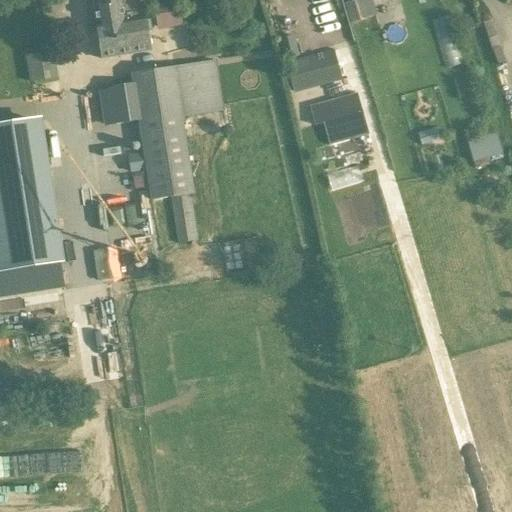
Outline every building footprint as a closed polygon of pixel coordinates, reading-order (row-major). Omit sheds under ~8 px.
[(91,0),(101,60),(152,52),(145,13),(140,14),(138,0),(91,0)] [(355,1),(346,4),(352,24),(362,21),(355,1)] [(177,4),(154,8),(158,27),(180,22),(177,4)] [(295,37),(279,40),(283,60),(299,56),(295,37)] [(446,65),(456,64),(454,48),(444,49),(446,65)] [(26,55),(31,83),(58,77),(54,51),(26,55)] [(286,64),(294,93),(343,80),(334,51),(286,64)] [(105,125),(138,120),(151,200),(170,197),(178,244),(198,241),(191,194),(195,194),(183,118),(224,111),(216,60),(130,73),(132,84),(111,88),(112,91),(99,93),(105,125)] [(356,93),(309,106),(315,125),(323,123),(327,138),(329,146),(369,135),(356,93)] [(41,118),(0,124),(0,272),(64,262),(41,118)] [(467,142),(473,161),(502,152),(496,133),(467,142)] [(235,240),(235,245),(225,246),(225,266),(253,265),(252,240),(235,240)] [(98,362),(118,360),(113,313),(93,315),(98,362)] [(0,356),(0,376),(24,376),(23,356),(0,356)]
